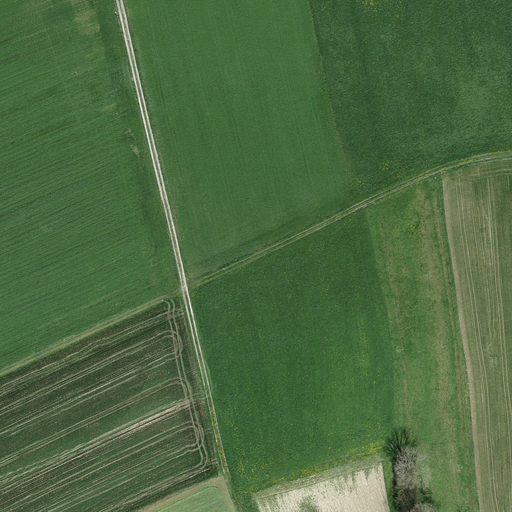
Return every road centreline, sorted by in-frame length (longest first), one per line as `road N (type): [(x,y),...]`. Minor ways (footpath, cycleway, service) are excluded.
road 1 (track): [(511,153),(428,173),(0,372)]
road 2 (track): [(119,0),(223,466),(245,511)]
road 3 (track): [(428,173),(471,511)]
